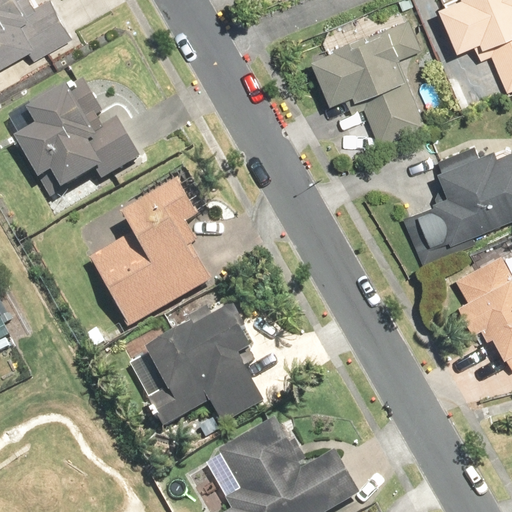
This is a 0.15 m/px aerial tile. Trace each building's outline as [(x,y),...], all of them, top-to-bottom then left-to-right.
[(39,58),(76,37),(55,0),(49,0),(41,5),(38,0),(0,0),(0,64),(1,67),(34,49),(39,58)] [(511,0),(454,0),(455,0),(432,10),(451,55),(471,47),(477,62),(489,58),(505,94),(511,91),(511,0)] [(341,45),(319,54),(338,101),(361,92),(382,143),(429,125),(402,57),(425,48),(413,17),(377,31),(375,28),(340,42),(341,45)] [(44,123),(22,135),(45,177),(59,170),(69,187),(101,169),(106,178),(144,157),(121,116),(107,124),(102,114),(108,111),(89,77),(64,90),(61,86),(35,101),(37,105),(35,107),(44,123)] [(412,216),(425,252),(446,244),(447,247),(485,233),(484,230),(511,219),(511,150),(491,158),(489,152),(475,157),(472,148),(435,162),(438,171),(431,173),(441,198),(427,203),(429,210),(412,216)] [(135,326),(217,278),(197,244),(203,240),(193,222),(208,213),(189,178),(131,211),(142,230),(95,257),(135,326)] [(511,281),(498,256),(453,281),(464,301),(452,307),(467,336),(477,330),(483,342),(488,340),(499,361),(503,359),(510,373),(511,371),(511,281)] [(134,363),(169,426),(216,400),(228,423),(270,400),(250,365),(254,363),(248,352),(259,346),(237,305),(219,315),(213,305),(191,317),(195,323),(153,347),(155,351),(134,363)] [(107,511),(8,313),(0,317),(0,511),(107,511)] [(331,511),(365,493),(339,449),(304,469),(299,460),(309,455),(300,439),(296,442),(282,416),(223,450),(225,454),(209,463),(236,508),(229,511),(331,511)]
